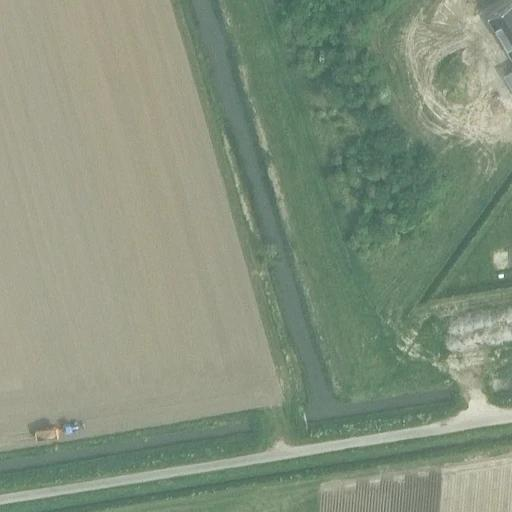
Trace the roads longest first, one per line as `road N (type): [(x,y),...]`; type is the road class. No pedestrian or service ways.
road 1 (track): [(0,500),(511,416)]
road 2 (track): [(198,511),(511,462)]
